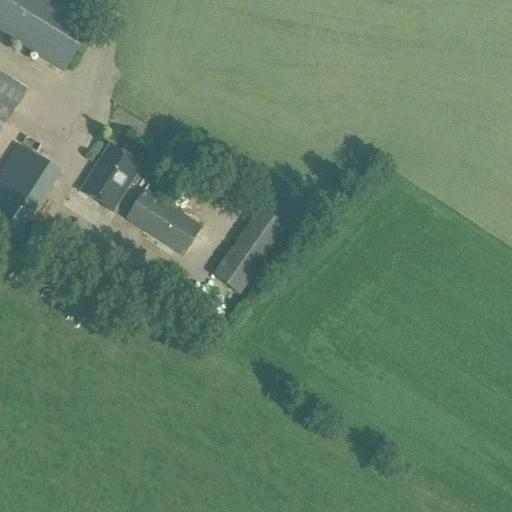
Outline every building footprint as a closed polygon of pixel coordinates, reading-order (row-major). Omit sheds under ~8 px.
[(0,0),(0,31),(67,75),(97,28),(54,0),(0,0)] [(0,74),(0,140),(30,93),(0,74)] [(114,216),(130,191),(137,180),(143,170),(111,149),(81,194),(114,216)] [(20,150),(0,180),(0,231),(18,243),(61,176),(20,150)] [(203,230),(160,202),(163,197),(150,188),(143,199),(128,222),(185,259),(203,230)] [(203,286),(234,304),(278,229),(247,211),(203,286)] [(78,223),(50,268),(122,313),(151,269),(78,223)]
